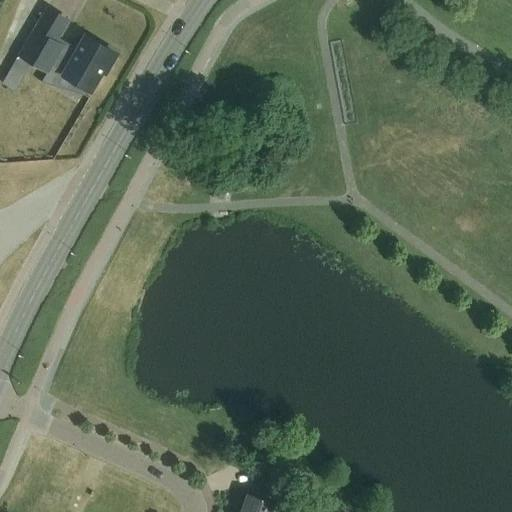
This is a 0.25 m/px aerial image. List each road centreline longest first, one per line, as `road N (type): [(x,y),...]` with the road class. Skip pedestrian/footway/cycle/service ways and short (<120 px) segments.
road 1 (tertiary): [(184,30),(44,275),(0,369)]
road 2 (residential): [(196,511),(191,493),(0,403)]
